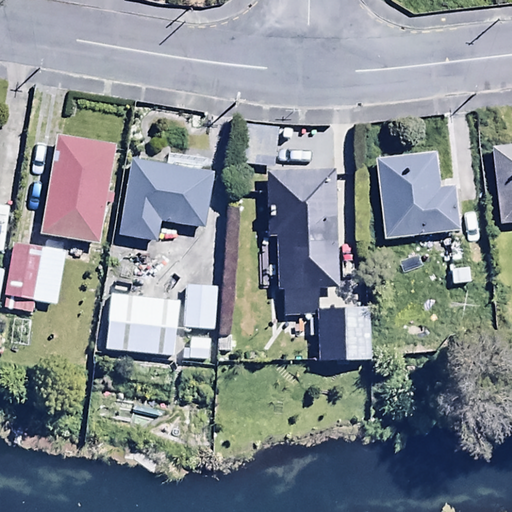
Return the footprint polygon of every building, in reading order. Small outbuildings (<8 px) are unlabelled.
[(272,127),(237,125),(235,166),(270,168),(272,127)] [(113,142),(54,132),(37,237),(95,246),(113,142)] [(511,141),(487,144),(498,228),(511,226),(511,141)] [(435,152),(372,158),(378,239),(456,233),(452,185),(437,186),(435,152)] [(211,170),(130,157),(117,235),(158,241),(161,222),(201,228),(211,170)] [(331,167),(261,170),(264,236),(271,236),(273,288),(280,288),(281,317),(312,316),(314,359),(365,357),(363,304),(317,306),(316,287),(335,286),(331,167)] [(40,247),(11,243),(3,313),(28,316),(30,292),(53,295),(57,262),(39,260),(40,247)] [(217,282),(186,279),(181,326),(211,330),(217,282)] [(180,299),(109,291),(103,349),(173,357),(180,299)]
